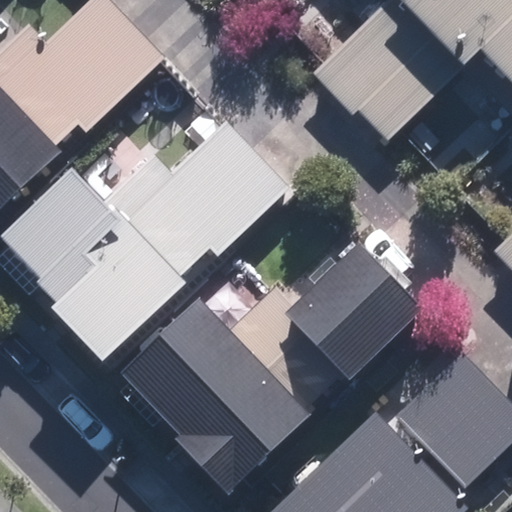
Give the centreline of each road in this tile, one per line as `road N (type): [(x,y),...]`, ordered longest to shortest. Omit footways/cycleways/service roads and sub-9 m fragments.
road 1 (residential): [(184,0),(511,340)]
road 2 (residential): [(0,394),(114,511)]
